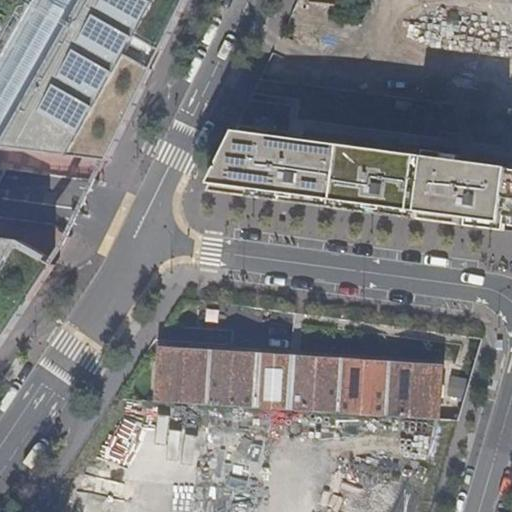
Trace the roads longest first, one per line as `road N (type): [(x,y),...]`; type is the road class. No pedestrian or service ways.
road 1 (residential): [(511,300),(485,285),(142,240)]
road 2 (residential): [(142,240),(253,0)]
road 3 (residential): [(0,460),(142,240)]
